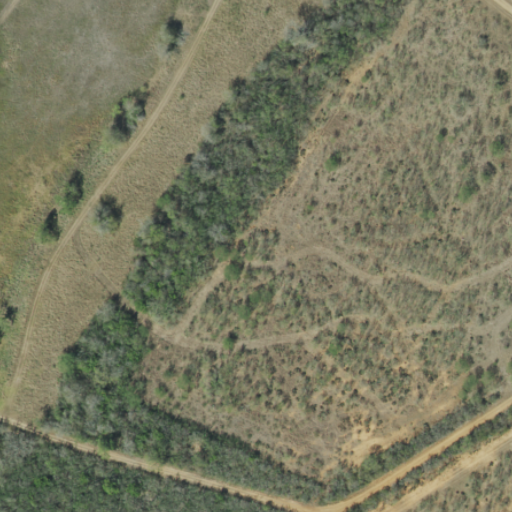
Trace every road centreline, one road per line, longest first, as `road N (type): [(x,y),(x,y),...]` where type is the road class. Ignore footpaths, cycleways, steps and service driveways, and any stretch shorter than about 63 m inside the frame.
road 1 (residential): [(255,511),(0,432)]
road 2 (residential): [(511,427),(378,511)]
